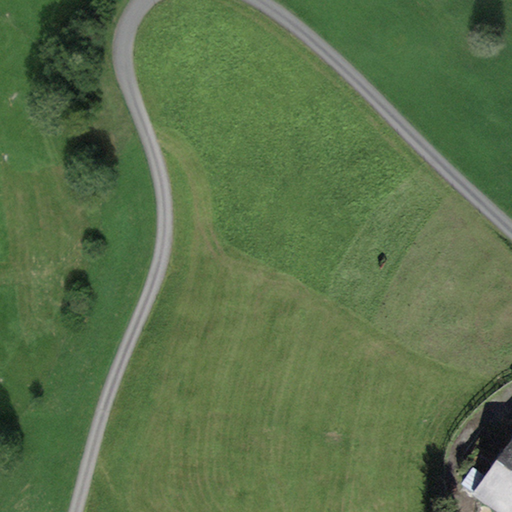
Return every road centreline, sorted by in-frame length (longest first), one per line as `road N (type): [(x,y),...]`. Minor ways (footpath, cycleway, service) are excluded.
road 1 (unclassified): [(75,511),(163,250),(157,166),(122,52),(126,29),(146,0)]
road 2 (unclassified): [(260,0),(346,67),(511,229)]
road 3 (track): [(511,403),(488,418),(452,465),(464,511)]
